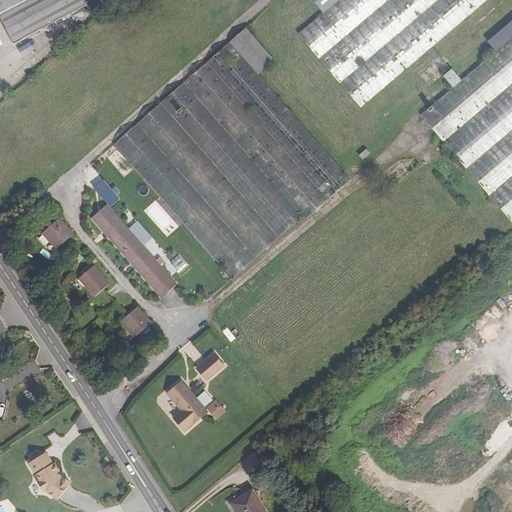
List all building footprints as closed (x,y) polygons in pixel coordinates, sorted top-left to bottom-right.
[(0,0),(0,18),(13,43),(86,5),(83,0),(0,0)] [(338,0),(323,13),(298,34),(360,107),(486,0),(338,0)] [(311,0),(323,13),(338,0),(311,0)] [(511,16),(484,40),(495,52),(511,37),(511,16)] [(229,42),(258,75),(274,60),(245,29),(229,42)] [(511,223),(511,222),(511,37),(495,52),(462,80),(421,115),(511,223)] [(229,42),(112,145),(231,279),(301,217),(304,220),(350,179),(258,75),(229,42)] [(432,66),(441,75),(449,68),(440,59),(432,66)] [(114,153),(105,162),(121,179),(130,170),(114,153)] [(91,188),(101,180),(93,171),(84,180),(91,188)] [(176,284),(106,205),(91,218),(161,297),(176,284)] [(73,234),(59,218),(42,233),(56,249),(73,234)] [(179,256),(170,264),(178,273),(187,265),(179,256)] [(109,283),(93,265),(78,279),(94,296),(109,283)] [(487,332),(504,315),(494,304),(476,321),(487,332)] [(150,323),(136,307),(120,322),(133,337),(150,323)] [(214,354),(196,369),(206,380),(224,365),(214,354)] [(207,412),(182,381),(167,393),(182,411),(173,418),(184,431),(207,412)] [(217,401),(208,408),(217,419),(226,412),(217,401)] [(48,492),(59,502),(71,486),(71,483),(66,478),(63,477),(62,475),(58,471),(59,470),(54,462),(52,463),(45,452),(39,456),(37,451),(30,456),(33,460),(28,463),(39,481),(39,484),(42,489),(45,490),(47,491),(48,492)] [(266,511),(253,490),(231,503),(236,511),(266,511)]
